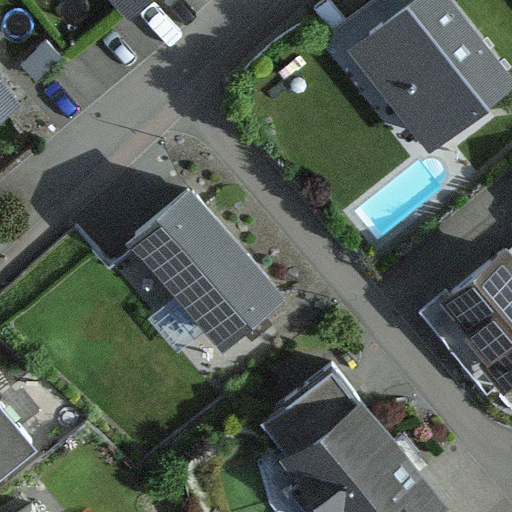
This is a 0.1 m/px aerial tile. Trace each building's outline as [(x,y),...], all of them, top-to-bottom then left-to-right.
[(511,41),(479,0),(397,0),(357,31),(439,136),(511,79),(511,41)] [(0,109),(21,91),(0,65),(0,109)] [(289,282),(190,167),(124,223),(223,338),(289,282)] [(511,378),(511,239),(506,233),(439,286),(488,347),(478,355),(503,386),(511,378)] [(430,511),(457,491),(373,384),(290,448),(341,511),(430,511)] [(0,458),(33,432),(0,390),(0,458)] [(47,511),(32,492),(6,511),(47,511)]
